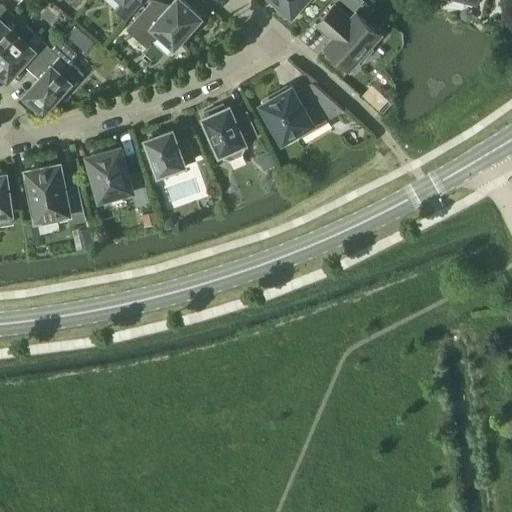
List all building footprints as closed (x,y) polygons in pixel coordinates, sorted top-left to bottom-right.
[(0,0),(0,50),(16,32),(7,23),(15,14),(0,0)] [(122,0),(114,10),(126,20),(142,2),(139,0),(122,0)] [(193,25),(202,15),(184,0),(173,0),(164,10),(152,0),(151,0),(127,28),(139,39),(159,33),(174,47),(183,37),(188,37),(194,30),(193,25)] [(289,16),(291,18),(307,0),(269,0),(275,5),(276,4),(278,6),(277,10),(285,17),(289,16)] [(350,18),(334,4),(317,24),(327,32),(329,30),(335,36),(325,47),(329,51),(326,54),(337,63),(340,60),(349,69),(360,57),(363,60),(373,48),(370,46),(380,34),(356,12),(350,18)] [(52,47),(25,23),(16,32),(0,50),(0,71),(8,78),(25,59),(34,66),(52,47)] [(76,25),(67,35),(76,43),(85,33),(76,25)] [(37,110),(40,107),(44,111),(56,97),(59,100),(84,72),(70,60),(77,52),(60,37),(52,47),(34,66),(43,74),(25,94),(31,100),(29,103),(37,110)] [(314,82),(305,91),(298,95),(292,84),(277,93),(276,91),(263,98),(264,101),(261,102),(270,117),(268,119),(273,127),(275,127),(283,140),(300,130),(303,135),(329,120),(328,118),(344,108),(314,82)] [(206,115),(203,116),(219,153),(222,152),(224,156),(230,158),(241,153),(244,147),(242,143),(246,141),(245,140),(257,135),(247,110),(234,116),(229,105),(219,109),(217,105),(204,111),(206,115)] [(149,137),(145,138),(158,173),(185,164),(185,162),(195,158),(187,136),(176,139),(172,128),(160,132),(158,131),(150,134),(149,137)] [(128,173),(121,145),(88,155),(100,198),(132,188),(136,205),(148,201),(140,170),(128,173)] [(269,150),(258,155),(264,169),(275,164),(269,150)] [(30,167),(26,168),(28,182),(26,186),(27,196),(31,198),(34,219),(67,212),(69,221),(83,218),(75,179),(64,181),(60,161),(41,165),(37,163),(33,164),(30,167)] [(0,226),(0,225),(0,224),(13,222),(11,212),(12,212),(6,172),(1,173),(1,169),(0,168),(0,226)] [(277,179),(275,183),(278,190),(287,185),(282,176),(277,179)] [(170,217),(163,219),(165,228),(175,226),(174,220),(170,217)] [(38,221),(25,223),(28,239),(41,237),(38,221)]
